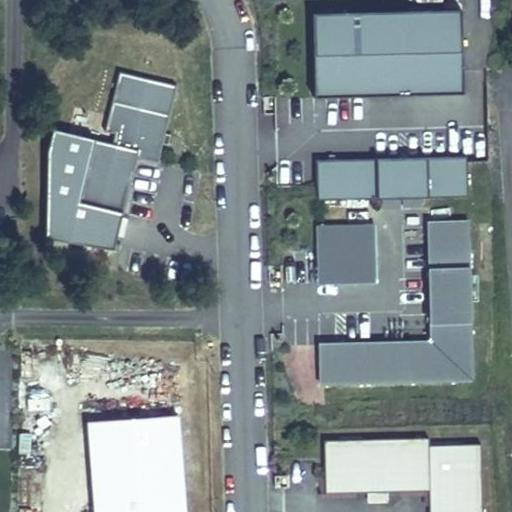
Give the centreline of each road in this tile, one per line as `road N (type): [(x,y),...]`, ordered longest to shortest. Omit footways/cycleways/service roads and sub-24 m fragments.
road 1 (unknown): [(9,422),(10,344),(38,311),(388,305),(398,294),(403,224)]
road 2 (residential): [(217,0),(230,19),(249,511)]
road 3 (unknown): [(234,130),(482,133)]
road 4 (unknown): [(17,0),(20,119),(0,166)]
